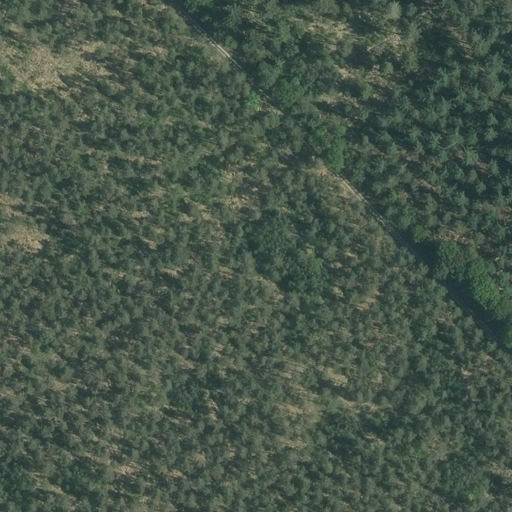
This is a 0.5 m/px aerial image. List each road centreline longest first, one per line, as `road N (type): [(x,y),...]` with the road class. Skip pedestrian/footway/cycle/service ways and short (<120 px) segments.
road 1 (track): [(511,355),(169,0)]
road 2 (track): [(313,141),(102,361),(0,438)]
